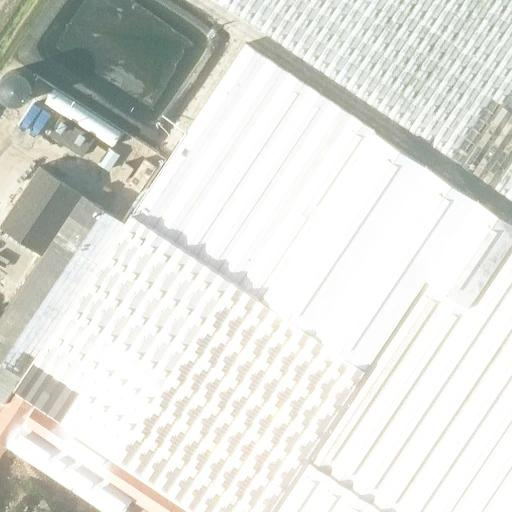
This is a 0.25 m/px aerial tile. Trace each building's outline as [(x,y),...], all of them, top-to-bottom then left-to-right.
[(511,0),(213,0),(493,187),(492,188),(511,201),(511,0)] [(0,227),(42,255),(0,317),(0,399),(5,403),(15,388),(37,403),(63,421),(115,455),(148,477),(200,511),(511,511),(511,223),(479,202),(374,131),(245,45),(132,213),(125,224),(40,166),(0,224),(0,227)] [(57,111),(111,143),(120,129),(49,86),(36,108),(53,118),(57,111)] [(61,116),(49,134),(83,156),(94,138),(61,116)] [(117,158),(125,146),(115,140),(107,151),(117,158)] [(145,159),(127,184),(139,192),(156,167),(145,159)] [(125,163),(117,175),(125,181),(133,169),(125,163)] [(200,511),(148,477),(115,455),(63,421),(37,403),(15,388),(5,403),(0,410),(0,511),(200,511)]
